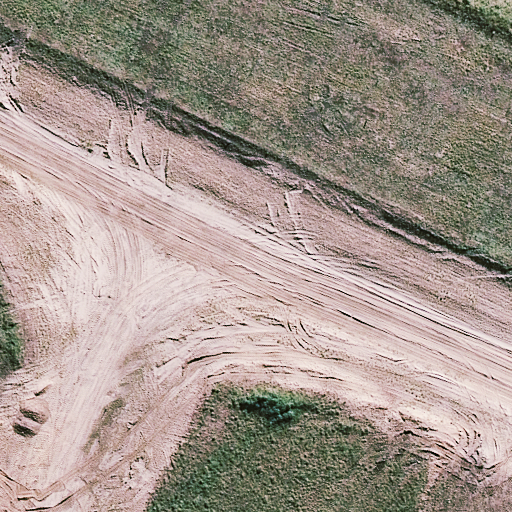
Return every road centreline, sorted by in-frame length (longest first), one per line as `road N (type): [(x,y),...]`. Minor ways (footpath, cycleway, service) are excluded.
road 1 (residential): [(36,511),(183,175)]
road 2 (residential): [(183,175),(511,328)]
road 3 (residential): [(0,107),(183,175)]
